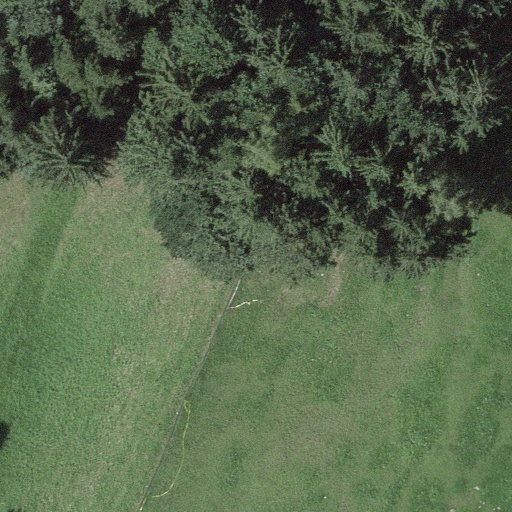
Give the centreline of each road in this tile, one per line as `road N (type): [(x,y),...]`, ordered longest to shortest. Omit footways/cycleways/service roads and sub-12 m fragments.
road 1 (track): [(0,365),(54,221),(90,158),(209,0)]
road 2 (track): [(511,52),(476,129),(456,199),(445,418)]
